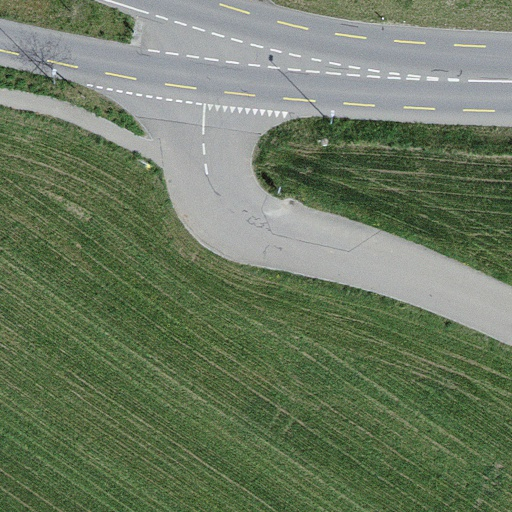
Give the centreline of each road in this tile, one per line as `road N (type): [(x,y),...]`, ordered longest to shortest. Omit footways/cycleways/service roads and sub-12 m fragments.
road 1 (unclassified): [(511,315),(436,280),(266,231),(212,198),(200,126),(206,47)]
road 2 (primary): [(206,47),(511,79)]
road 3 (primary): [(25,0),(206,47)]
